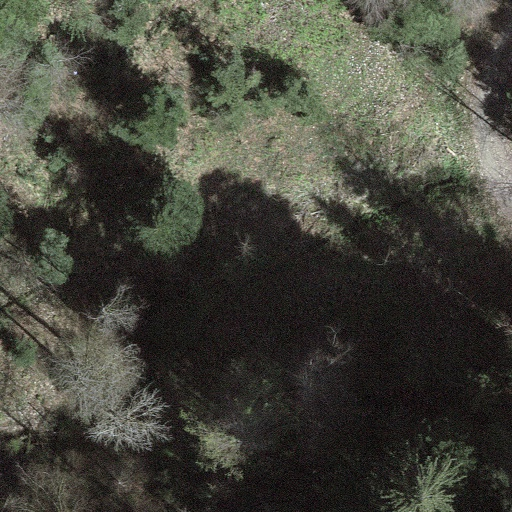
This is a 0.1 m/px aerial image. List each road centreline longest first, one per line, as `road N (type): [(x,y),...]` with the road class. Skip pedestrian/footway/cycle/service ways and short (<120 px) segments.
road 1 (track): [(232,0),(219,35),(189,230),(200,300),(297,378),(473,401),(511,390)]
road 2 (track): [(511,36),(485,82),(491,146),(511,218)]
